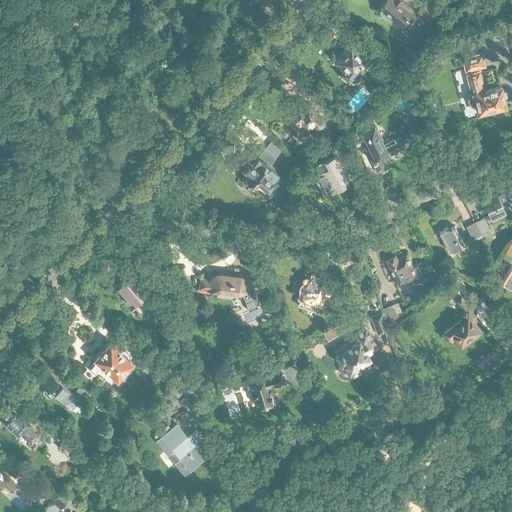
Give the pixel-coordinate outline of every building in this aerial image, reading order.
[(416,11),(412,9),(402,0),(382,0),(376,8),(382,13),(381,16),(385,19),(388,18),(399,26),(405,18),(413,24),(420,16),(427,22),(433,15),(433,14),(436,10),(427,3),(423,7),(421,5),(416,11)] [(341,73),(343,75),(341,76),(346,81),(348,79),(353,83),(354,83),(358,82),(361,79),(361,75),(372,63),(369,60),(351,44),(335,61),(345,69),(341,73)] [(466,70),(485,66),(481,53),(462,58),(466,70)] [(386,75),(396,84),(403,76),(394,67),(386,75)] [(505,92),(503,93),(501,86),(484,90),(480,71),(466,74),(471,94),(469,95),(469,96),(468,99),(469,102),(471,104),(471,105),(475,104),(478,113),(489,111),(492,113),(494,113),(496,113),(497,108),(506,106),(504,98),(506,98),(505,92)] [(308,130),(322,115),(308,103),(301,110),(300,110),(300,109),(299,109),(298,109),(297,109),(296,109),(295,109),(295,110),(294,110),(294,111),(293,111),(293,112),(293,113),(293,114),(294,115),(294,116),(302,123),(302,124),(301,125),(301,126),(301,127),(301,128),(301,129),(301,130),(302,130),(302,131),(303,131),(304,131),(304,132),(305,132),(306,132),(307,132),(307,131),(308,131),(308,130)] [(382,158),(390,154),(410,144),(405,134),(394,139),(384,143),(375,124),(374,124),(371,120),(360,125),(363,130),(360,131),(364,139),(363,140),(366,146),(365,147),(378,171),(386,167),(382,158)] [(337,140),(340,136),(341,136),(344,132),(335,125),(332,128),(328,133),(337,140)] [(134,139),(139,134),(134,129),(129,135),(134,139)] [(334,150),(339,160),(349,155),(343,142),(331,147),(333,151),(334,150)] [(221,147),(221,155),(233,155),(233,147),(221,147)] [(306,147),(295,153),(298,159),(309,153),(306,147)] [(270,163),(275,157),(265,149),(253,163),(248,160),(245,161),(242,164),(242,167),(244,170),(250,175),(249,176),(248,180),(249,183),(251,185),(255,185),(258,183),(259,182),(268,190),(266,192),(266,195),(269,197),(272,196),(275,192),(275,189),(279,185),(280,186),(285,179),(280,174),(279,174),(273,169),(274,167),(270,163)] [(316,167),(319,172),(314,175),(324,196),(349,183),(335,155),(324,161),(325,161),(317,165),(316,167)] [(496,192),(482,200),(487,210),(492,220),(506,213),(504,207),(511,203),(511,200),(511,199),(511,185),(504,190),(504,188),(496,192)] [(477,227),(482,236),(490,232),(486,223),(477,227)] [(440,231),(450,251),(458,246),(459,248),(465,245),(454,226),(449,229),(448,227),(440,231)] [(474,240),(482,236),(477,227),(469,231),(474,240)] [(385,260),(392,274),(396,283),(407,278),(407,277),(415,273),(416,277),(422,274),(418,265),(413,267),(412,266),(413,265),(407,254),(397,258),(396,255),(385,260)] [(173,273),(174,271),(169,265),(159,274),(164,280),(166,278),(170,283),(168,285),(173,292),(184,283),(178,276),(177,277),(173,273)] [(511,265),(511,266),(501,282),(511,289),(511,265)] [(201,278),(199,289),(212,290),(239,293),(241,293),(249,311),(257,307),(256,304),(257,304),(257,303),(258,302),(258,301),(257,301),(252,289),(254,288),(250,279),(248,277),(247,276),(246,275),(244,274),(242,273),(226,271),(221,271),(219,270),(217,271),(214,272),(212,273),(210,274),(209,276),(208,279),(201,278)] [(332,284),(331,285),(329,283),(320,279),(321,277),(320,276),(316,274),(314,274),(312,274),(310,275),(308,279),(307,279),(306,282),(303,284),(300,291),(302,293),(301,297),(298,305),(316,311),(319,303),(321,304),(325,293),(328,294),(335,296),(339,286),(332,284)] [(131,275),(118,287),(127,298),(125,299),(132,307),(133,306),(146,295),(148,294),(131,275)] [(372,288),(365,291),(368,302),(376,300),(372,288)] [(274,298),(272,294),(266,296),(276,319),(278,318),(271,300),(274,298)] [(456,314),(459,318),(443,330),(451,341),(455,338),(461,346),(481,330),(473,319),(477,316),(472,309),(474,307),(471,303),(469,305),(461,295),(455,300),(462,310),(456,314)] [(398,315),(396,311),(400,309),(398,302),(382,309),(388,322),(398,315)] [(389,330),(389,329),(383,312),(371,317),(378,334),(389,330)] [(347,375),(348,374),(350,372),(354,373),(358,371),(358,369),(361,367),(360,365),(371,359),(367,353),(378,347),(366,327),(353,334),(357,340),(351,344),(350,342),(334,351),(336,353),(335,354),(337,356),(336,359),(338,362),(340,363),(339,367),(343,374),(347,375)] [(90,366),(89,367),(96,373),(102,367),(101,365),(102,364),(118,378),(133,362),(110,341),(95,358),(98,360),(97,362),(95,360),(90,366)] [(166,376),(159,371),(149,362),(141,371),(151,380),(151,379),(157,385),(166,376)] [(47,366),(38,376),(48,385),(44,390),(44,393),(48,397),(51,397),(56,392),(73,409),(78,404),(78,405),(80,403),(79,402),(81,400),(86,394),(91,398),(93,394),(80,383),(79,384),(77,396),(58,378),(57,375),(47,366)] [(249,380),(257,407),(274,402),(269,387),(283,382),(280,371),(249,380)] [(174,399),(189,387),(180,377),(165,389),(174,399)] [(0,417),(1,418),(0,420),(6,426),(7,424),(18,433),(19,432),(31,442),(34,438),(38,442),(43,436),(28,422),(29,421),(22,415),(21,416),(11,406),(7,410),(6,409),(3,412),(4,413),(0,417)] [(187,436),(177,424),(171,428),(168,424),(155,435),(158,439),(157,440),(168,454),(173,450),(180,458),(175,462),(185,475),(205,458),(194,445),(197,443),(190,434),(187,436)] [(63,440),(57,446),(68,455),(69,454),(75,459),(78,455),(73,450),(73,449),(63,440)] [(0,486),(2,484),(11,493),(17,486),(0,470),(0,486)] [(42,495),(27,481),(23,486),(38,499),(42,495)] [(71,498),(62,490),(42,511),(52,511),(57,507),(61,510),(71,498)] [(184,511),(176,502),(175,503),(169,495),(163,501),(160,498),(151,506),(155,511),(184,511)]
